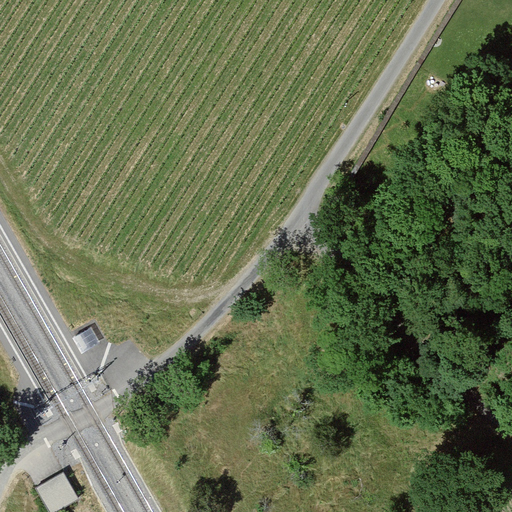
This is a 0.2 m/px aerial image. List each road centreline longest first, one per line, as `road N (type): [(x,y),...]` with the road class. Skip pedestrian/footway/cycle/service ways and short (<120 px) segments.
road 1 (track): [(0,479),(21,452),(94,414),(158,367),(237,298),(287,237),(415,374),(511,457)]
road 2 (unclassified): [(287,237),(437,0)]
